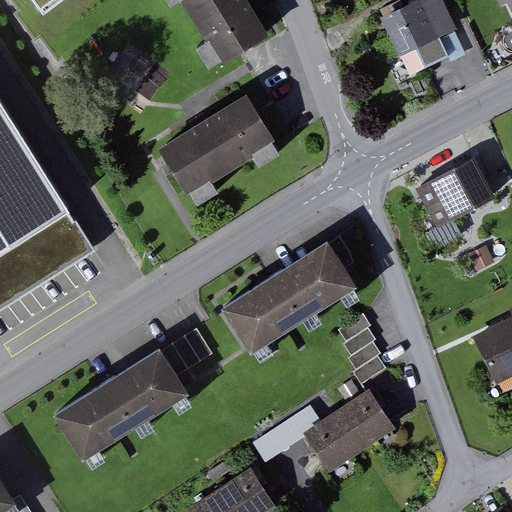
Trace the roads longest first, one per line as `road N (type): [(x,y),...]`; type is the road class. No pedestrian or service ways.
road 1 (residential): [(354,172),(0,404)]
road 2 (residential): [(354,172),(471,488)]
road 3 (residential): [(302,0),(354,172)]
road 4 (residential): [(511,93),(354,172)]
